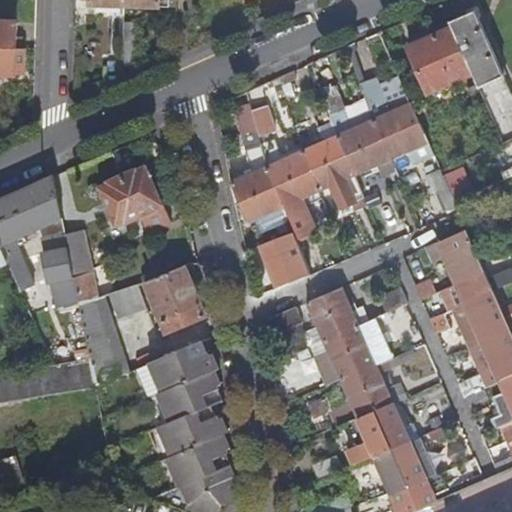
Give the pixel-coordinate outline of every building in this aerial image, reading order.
[(88,0),(88,5),(106,5),(106,14),(123,14),(123,6),(175,7),(174,0),(88,0)] [(210,0),(210,8),(241,10),(240,0),(210,0)] [(454,26),(475,71),(506,142),(511,138),(511,88),(477,10),(452,21),(454,26)] [(0,20),(0,47),(19,48),(19,45),(16,44),(17,21),(0,20)] [(125,20),(123,64),(137,64),(139,21),(125,20)] [(409,46),(430,92),(475,71),(454,26),(409,46)] [(346,46),(349,53),(356,50),(354,43),(346,46)] [(0,47),(0,73),(15,74),(16,63),(23,63),(24,49),(19,48),(0,47)] [(341,134),(349,155),(384,139),(376,118),(374,119),(367,102),(367,100),(348,109),(327,61),(313,67),(339,126),(342,133),(341,134)] [(376,118),(384,139),(420,123),(408,96),(388,106),(375,77),(363,82),(371,101),(367,102),(374,119),(376,118)] [(270,165),(279,187),(315,170),(307,150),(303,151),(286,159),(278,140),(270,143),(267,135),(279,130),(269,105),(252,110),(258,130),(269,166),(270,165)] [(384,139),(391,158),(393,158),(413,148),(417,158),(432,151),(420,123),(384,139)] [(325,132),(328,140),(340,135),(337,127),(325,132)] [(255,173),(233,183),(241,204),(279,187),(270,165),(269,166),(258,130),(244,133),(255,173)] [(307,150),(315,170),(349,155),(341,134),(340,135),(328,140),(307,150)] [(349,155),(357,174),(378,164),(391,158),(384,139),(349,155)] [(444,178),(455,202),(502,180),(489,149),(441,171),(444,178)] [(331,185),(341,206),(351,202),(364,196),(356,174),(357,174),(349,155),(315,170),(323,189),(331,185)] [(378,164),(383,175),(397,169),(393,158),(391,158),(378,164)] [(123,175),(133,196),(156,185),(146,166),(138,170),(137,168),(123,175)] [(315,170),(279,187),(286,206),(284,206),(287,212),(291,225),(293,231),(295,236),(315,229),(307,204),(311,202),(308,196),(321,190),(323,189),(315,170)] [(0,199),(0,243),(9,263),(21,290),(34,284),(18,247),(30,241),(27,235),(34,231),(37,237),(41,235),(39,229),(63,217),(54,175),(0,199)] [(100,187),(118,225),(127,222),(128,223),(142,217),(133,196),(123,175),(109,182),(109,183),(100,187)] [(432,185),(443,210),(456,204),(455,202),(444,178),(432,185)] [(156,185),(133,196),(142,217),(149,233),(173,223),(156,185)] [(279,187),(241,204),(249,222),(270,213),(284,206),(286,206),(279,187)] [(373,192),(383,222),(398,217),(387,187),(373,192)] [(351,202),(355,209),(367,204),(364,196),(351,202)] [(270,213),(274,225),(276,231),(291,225),(287,212),(284,206),(270,213)] [(249,222),(254,234),(274,225),(270,213),(249,222)] [(427,245),(434,260),(444,255),(456,281),(485,268),(478,254),(472,240),(471,238),(466,226),(427,245)] [(67,237),(80,302),(103,297),(109,295),(106,279),(97,280),(84,229),(66,233),(67,237)] [(278,237),(288,264),(282,267),(287,283),(308,274),(301,251),(295,236),(293,231),(278,237)] [(472,240),(478,254),(494,247),(487,233),(472,240)] [(44,252),(50,282),(52,282),(57,306),(81,303),(80,302),(67,237),(51,241),(53,251),(44,252)] [(0,266),(9,263),(0,243),(0,266)] [(511,264),(488,275),(493,287),(507,281),(511,278),(511,264)] [(145,282),(167,331),(206,314),(186,265),(167,273),(145,282)] [(456,281),(456,282),(440,290),(449,308),(464,301),(464,300),(493,287),(488,275),(485,268),(456,281)] [(431,278),(415,285),(421,298),(437,291),(431,278)] [(493,287),(501,305),(511,300),(511,291),(507,281),(493,287)] [(116,292),(124,314),(146,307),(139,285),(116,292)] [(325,295),(342,333),(360,325),(368,321),(362,307),(353,311),(343,287),(325,295)] [(463,322),(473,345),(482,341),(482,339),(510,326),(501,305),(493,287),(464,300),(464,301),(449,308),(451,312),(466,305),(472,318),(463,322)] [(383,301),(388,313),(406,304),(408,303),(403,292),(383,301)] [(309,303),(319,327),(306,333),(312,346),(325,340),(326,342),(328,346),(344,338),(342,333),(325,295),(309,303)] [(81,303),(91,356),(97,385),(130,372),(103,297),(80,302),(81,303)] [(375,318),(382,334),(413,320),(406,304),(388,313),(375,318)] [(272,319),(278,334),(305,322),(299,307),(272,319)] [(451,312),(433,320),(438,332),(456,324),(451,312)] [(342,333),(344,338),(361,374),(378,366),(390,361),(393,359),(386,342),(370,349),(360,325),(342,333)] [(456,378),(463,394),(481,386),(499,378),(499,377),(511,370),(511,330),(510,326),(482,339),(482,341),(487,351),(476,355),(483,371),(468,378),(456,378)] [(328,346),(331,352),(317,359),(330,386),(343,381),(343,382),(361,374),(344,338),(328,346)] [(196,343),(198,349),(200,348),(209,352),(204,340),(196,343)] [(472,345),(476,355),(487,351),(482,341),(473,345),(472,345)] [(196,343),(144,366),(156,394),(215,369),(219,367),(214,353),(210,355),(209,352),(200,348),(198,349),(196,343)] [(393,359),(390,361),(393,368),(415,358),(412,351),(393,359)] [(0,403),(97,385),(91,356),(54,363),(0,373),(0,403)] [(361,374),(377,411),(395,404),(408,398),(401,382),(388,388),(378,366),(361,374)] [(215,369),(156,394),(152,396),(164,424),(205,407),(212,404),(216,402),(214,396),(215,395),(219,387),(217,385),(221,383),(215,369)] [(491,394),(499,412),(490,416),(495,425),(501,422),(511,417),(511,370),(499,377),(499,378),(504,389),(491,394)] [(343,382),(353,404),(333,413),(339,426),(359,417),(359,418),(377,411),(361,374),(343,382)] [(463,394),(467,402),(484,394),(481,386),(463,394)] [(215,395),(214,396),(216,402),(224,399),(219,387),(215,395)] [(330,401),(315,407),(319,417),(334,411),(330,401)] [(205,407),(208,413),(210,412),(217,415),(212,404),(205,407)] [(377,411),(393,448),(421,437),(415,422),(405,426),(395,404),(377,411)] [(164,424),(154,428),(167,458),(225,434),(229,432),(222,416),(219,418),(217,415),(210,412),(208,413),(205,407),(164,424)] [(359,418),(369,439),(376,455),(393,448),(377,411),(359,418)] [(511,417),(501,422),(508,437),(511,444),(511,417)] [(430,433),(433,440),(451,432),(448,425),(430,433)] [(162,460),(174,489),(226,468),(223,461),(225,460),(227,453),(226,449),(230,447),(225,434),(167,458),(162,460)] [(338,437),(316,447),(321,459),(343,449),(338,437)] [(393,448),(411,488),(429,482),(438,478),(421,437),(393,448)] [(364,442),(370,458),(376,455),(369,439),(364,442)] [(349,468),(364,503),(392,492),(394,495),(411,488),(393,448),(376,455),(376,456),(371,458),(349,468)] [(223,461),(226,468),(233,465),(227,453),(225,460),(223,461)] [(0,459),(0,486),(25,478),(17,454),(0,459)] [(511,458),(496,466),(498,471),(511,465),(511,458)] [(226,468),(174,489),(181,504),(197,510),(198,508),(208,511),(220,511),(224,504),(239,502),(235,475),(229,475),(226,468)] [(411,488),(394,495),(400,511),(401,511),(436,497),(448,491),(441,476),(438,478),(429,482),(411,488)] [(436,497),(401,511),(413,511),(438,501),(436,497)]
